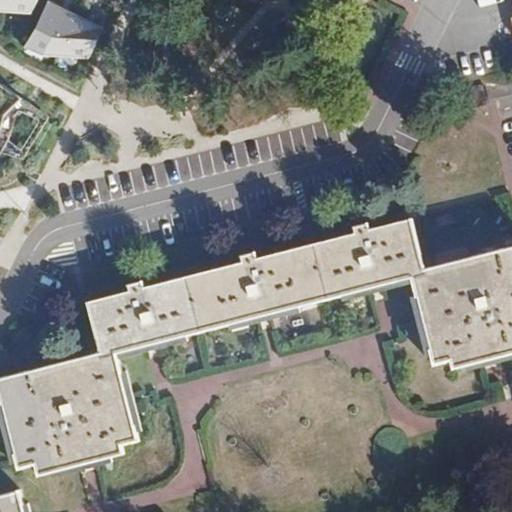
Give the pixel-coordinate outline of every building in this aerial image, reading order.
[(87,48),(98,20),(57,0),(42,0),(23,38),(42,48),(87,48)] [(0,107),(0,106),(16,92),(0,80),(0,107)] [(489,104),(484,86),(464,91),(469,109),(489,104)] [(140,440),(118,353),(411,279),(432,364),(449,360),(453,370),(511,355),(511,246),(425,268),(412,219),(371,229),(369,223),(354,227),(356,234),(258,259),(256,252),(241,256),(243,263),(144,288),(143,281),(128,285),(130,291),(87,302),(100,352),(0,377),(0,399),(18,471),(35,467),(38,476),(125,454),(123,444),(140,440)] [(25,511),(20,491),(0,495),(0,511),(25,511)]
